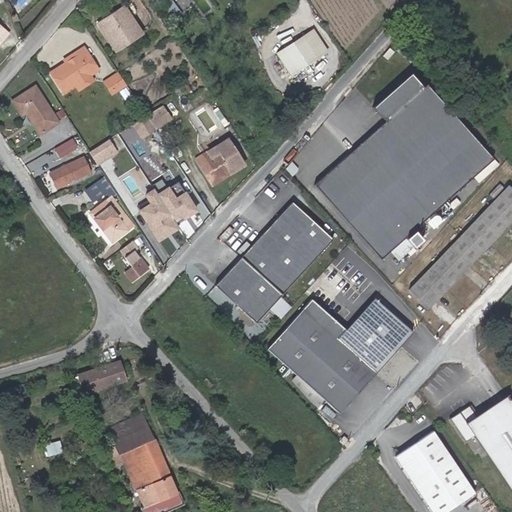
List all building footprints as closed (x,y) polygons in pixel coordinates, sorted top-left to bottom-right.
[(129,15),(124,7),(113,14),(118,22),(129,15)] [(142,33),(129,15),(118,22),(113,14),(98,23),(116,50),(142,33)] [(327,50),(314,30),(308,34),(321,54),(327,50)] [(433,46),(424,33),(417,37),(426,50),(433,46)] [(296,71),(321,54),(308,34),(282,50),(296,71)] [(98,70),(83,47),(77,51),(79,53),(65,62),(50,72),(63,93),(75,85),(91,75),(98,70)] [(296,71),(282,50),(276,54),(290,75),(296,71)] [(65,62),(79,53),(77,51),(63,59),(65,62)] [(126,85),(118,72),(103,82),(112,94),(126,85)] [(435,210),(493,159),(426,84),(422,87),(410,74),(373,107),(385,121),(314,184),(381,259),(390,251),(398,260),(421,239),(420,238),(442,219),(440,216),(435,210)] [(94,80),(91,75),(75,85),(78,90),(94,80)] [(194,93),(187,83),(183,85),(189,96),(194,93)] [(58,122),(35,86),(12,100),(21,115),(25,113),(40,135),(58,122)] [(176,95),(183,91),(180,86),(174,90),(176,95)] [(191,104),(184,93),(177,97),(184,108),(191,104)] [(133,124),(141,137),(155,128),(146,115),(133,124)] [(120,133),(127,145),(140,136),(133,125),(120,133)] [(61,157),(80,146),(74,136),(55,148),(61,157)] [(196,159),(213,185),(244,165),(228,139),(196,159)] [(109,156),(101,143),(89,151),(97,164),(109,156)] [(90,172),(83,157),(49,173),(57,188),(90,172)] [(440,216),(498,165),(493,159),(435,210),(440,216)] [(298,170),(291,162),(285,169),(292,176),(298,170)] [(115,194),(103,178),(97,182),(105,192),(109,198),(111,197),(115,194)] [(97,182),(85,191),(93,201),(105,192),(97,182)] [(195,210),(177,182),(157,194),(175,223),(184,217),(182,215),(189,212),(190,214),(195,210)] [(428,308),(511,220),(511,188),(508,185),(409,289),(428,308)] [(170,232),(178,227),(175,223),(157,194),(154,189),(145,195),(148,199),(151,203),(139,210),(158,240),(167,234),(164,231),(167,229),(170,232)] [(133,225),(111,197),(109,198),(105,201),(127,230),(133,225)] [(137,207),(139,210),(151,203),(148,199),(137,207)] [(105,201),(90,213),(112,241),(127,230),(105,201)] [(291,202),(240,257),(281,294),(332,239),(291,202)] [(148,269),(133,250),(137,247),(131,239),(118,250),(130,265),(123,270),(131,281),(138,275),(139,276),(148,269)] [(240,257),(215,284),(255,322),(281,294),(240,257)] [(386,288),(377,278),(374,281),(383,291),(386,288)] [(383,291),(374,281),(357,297),(366,306),(373,300),(405,335),(415,326),(383,291)] [(418,324),(386,288),(383,291),(415,326),(418,324)] [(280,295),(270,306),(282,317),(292,306),(280,295)] [(375,373),(337,339),(345,329),(311,299),(267,349),(296,375),(292,380),(318,408),(319,407),(319,406),(320,406),(320,405),(325,401),(339,413),(375,373)] [(122,360),(85,377),(93,394),(130,376),(122,360)] [(86,397),(93,394),(85,377),(77,380),(86,397)] [(450,418),(465,441),(473,435),(511,492),(511,403),(506,394),(475,415),(468,406),(450,418)] [(327,410),(327,409),(327,408),(327,407),(326,407),(326,406),(325,406),(325,405),(324,405),(323,405),(322,405),(321,405),(320,405),(320,406),(319,406),(319,407),(319,408),(318,409),(319,410),(319,411),(319,412),(320,412),(320,413),(321,413),(322,413),(323,414),(324,414),(325,413),(326,413),(326,412),(327,411),(327,410)] [(125,457),(146,503),(180,486),(145,410),(111,425),(121,447),(117,449),(119,454),(117,455),(119,460),(125,457)] [(445,511),(474,493),(432,430),(394,456),(432,511),(445,511)] [(342,444),(347,439),(344,435),(339,441),(342,444)] [(47,454),(61,453),(61,441),(47,442),(47,454)]
